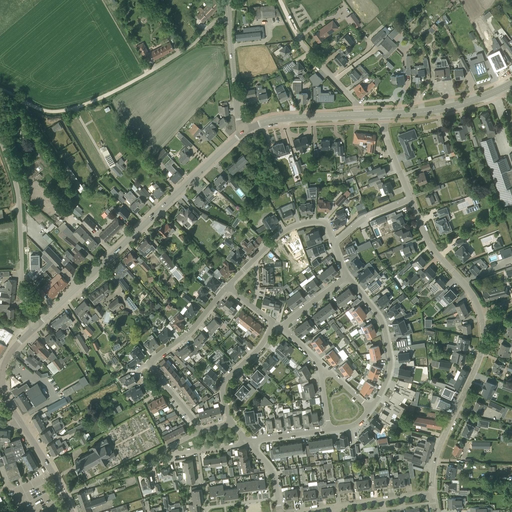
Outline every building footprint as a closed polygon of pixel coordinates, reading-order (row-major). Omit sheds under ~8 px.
[(216,0),(208,0),(210,3),(203,10),(200,7),(198,10),(200,12),(196,16),(203,23),(221,4),(216,0)] [(278,16),(277,10),(274,10),(274,5),(259,7),(259,6),(250,7),(252,19),(278,16)] [(489,11),(483,16),(485,20),(492,15),(489,11)] [(354,25),(355,28),(360,24),(358,22),(359,21),(353,13),(345,18),(349,24),(352,23),(354,25)] [(337,27),(334,23),(332,20),(319,30),(319,31),(313,35),(318,42),(324,38),(337,27)] [(431,27),(429,30),(432,33),(438,28),(437,27),(434,24),(431,27)] [(250,31),(248,32),(249,39),(261,38),(260,32),(264,32),(263,27),(259,27),(260,30),(254,30),(254,27),(249,28),(250,31)] [(249,28),(243,28),(243,32),(236,33),(236,41),(249,39),(248,32),(250,31),(249,28)] [(383,37),(385,35),(387,34),(382,29),(381,30),(379,32),(378,32),(370,39),(375,45),(383,37)] [(348,46),(352,43),(353,42),(347,34),(342,38),(348,46)] [(384,39),(383,38),(376,45),(377,46),(384,53),(382,55),(386,59),(398,46),(387,36),(384,39)] [(495,37),(491,39),(496,48),(500,46),(495,37)] [(511,41),(511,40),(508,42),(504,37),(501,39),(507,47),(506,47),(509,51),(511,54),(511,41)] [(143,43),(138,45),(143,56),(149,54),(143,43)] [(174,50),(171,45),(170,43),(150,53),(153,60),(174,50)] [(284,60),(290,56),(289,53),(291,52),(286,45),(283,48),(282,46),(274,52),(277,55),(281,52),(284,56),(282,57),(284,60)] [(340,67),(344,63),(347,61),(342,56),(348,51),(346,48),(340,53),(333,59),(340,67)] [(475,64),(470,66),(471,71),(472,71),(473,74),(478,73),(478,75),(488,72),(484,61),(485,61),(482,52),(476,54),(479,62),(474,64),(475,64)] [(498,53),(490,56),(496,68),(504,65),(498,53)] [(469,70),(466,64),(462,57),(459,58),(461,62),(458,63),(459,69),(454,69),(455,79),(464,78),(463,71),(465,71),(466,72),(469,70)] [(449,70),(449,67),(446,58),(441,59),(441,64),(437,65),(437,69),(434,70),(435,75),(436,75),(437,80),(441,79),(441,81),(447,80),(447,75),(450,75),(449,70)] [(414,66),(415,77),(415,82),(421,81),(420,79),(421,78),(421,79),(422,79),(423,79),(424,79),(424,78),(424,77),(423,77),(424,77),(424,75),(425,75),(424,69),(424,68),(429,67),(428,59),(423,59),(423,65),(414,66)] [(286,73),(288,71),(290,73),(291,72),(295,76),(297,74),(300,78),(306,72),(303,69),(304,68),(299,62),(296,64),(294,63),(290,67),(289,65),(283,70),(286,73)] [(360,65),(355,69),(349,74),(355,80),(365,71),(360,65)] [(391,77),(392,82),(392,83),(393,84),(394,84),(395,84),(404,83),(403,75),(404,75),(404,72),(401,72),(401,75),(396,75),(393,73),(391,76),(391,77)] [(315,73),(308,77),(312,82),(312,83),(312,85),(316,85),(316,82),(320,78),(319,77),(315,73)] [(359,88),(355,91),(361,97),(374,85),(375,86),(381,81),(377,77),(367,87),(366,86),(364,88),(361,86),(359,88)] [(301,81),(293,81),(293,90),(295,90),(295,93),(298,93),(298,102),(307,102),(307,93),(301,93),(301,81)] [(282,85),(275,89),(277,94),(280,101),(288,97),(285,90),(285,91),(283,87),(282,85)] [(313,87),(313,100),(315,100),(315,102),(320,102),(322,102),(324,102),(325,102),(334,102),(334,94),(331,94),(331,91),(329,91),(329,92),(322,92),(321,92),(321,91),(321,87),(315,87),(313,87)] [(255,90),(246,91),(247,97),(256,95),(258,95),(260,101),(268,100),(266,93),(265,88),(257,90),(255,90)] [(228,114),(227,102),(221,103),(222,105),(218,106),(219,113),(222,113),(223,115),(228,114)] [(491,137),(489,132),(494,130),(488,112),(480,114),(485,129),(482,129),(484,134),(486,133),(488,139),(491,137)] [(217,116),(212,121),(216,125),(218,123),(222,127),(228,122),(223,117),(220,120),(217,116)] [(210,139),(211,139),(213,137),(212,136),(216,132),(212,128),(216,125),(212,121),(205,127),(208,130),(204,134),(206,136),(205,137),(207,139),(208,138),(209,139),(210,139)] [(58,123),(51,127),(54,132),(62,128),(58,123)] [(189,130),(196,135),(201,129),(194,123),(189,130)] [(468,132),(465,124),(458,125),(459,129),(455,130),(458,142),(464,140),(464,137),(465,137),(464,133),(468,132)] [(398,135),(399,138),(401,144),(402,144),(405,153),(404,153),(407,159),(415,156),(413,149),(412,149),(410,144),(412,142),(411,141),(417,139),(414,129),(398,135)] [(441,136),(440,131),(433,133),(435,141),(439,140),(440,143),(443,142),(442,139),(441,136)] [(359,141),(363,141),(364,134),(354,132),(353,143),(359,143),(359,141)] [(376,135),(364,134),(363,141),(367,142),(367,151),(374,152),(376,135)] [(181,139),(180,140),(189,148),(192,145),(183,136),(181,139)] [(302,138),(293,141),(296,150),(299,149),(300,152),(306,150),(305,147),(309,145),(306,137),(302,138)] [(511,168),(510,169),(506,157),(499,160),(491,137),(488,139),(480,141),(502,206),(511,202),(511,168)] [(334,147),(335,149),(335,150),(338,150),(338,155),(340,154),(343,154),(343,150),(342,145),(340,146),(339,141),(334,141),(334,143),(329,143),(329,140),(321,141),(321,144),(319,144),(319,149),(321,149),(330,148),(330,147),(334,147)] [(273,148),(270,149),(274,158),(276,157),(275,155),(276,154),(281,153),(281,155),(290,153),(289,150),(288,146),(284,147),(283,142),(279,144),(279,143),(276,144),(272,146),(273,148)] [(448,146),(448,143),(443,145),(446,153),(448,153),(449,157),(455,155),(452,145),(448,146)] [(181,155),(178,158),(183,163),(190,157),(186,153),(189,151),(185,146),(179,152),(181,155)] [(163,148),(152,160),(158,165),(169,153),(163,148)] [(110,154),(104,157),(109,166),(114,163),(110,154)] [(249,160),(243,154),(227,168),(233,174),(238,170),(240,172),(247,166),(245,164),(249,160)] [(345,159),(345,163),(347,162),(348,165),(357,162),(357,159),(356,155),(346,158),(345,158),(345,159)] [(121,157),(115,163),(122,171),(125,168),(122,164),(125,162),(121,157)] [(170,177),(172,179),(175,183),(182,176),(171,165),(174,162),(171,158),(164,165),(173,174),(170,177)] [(300,160),(295,161),(296,165),(298,172),(303,171),(308,169),(306,163),(301,165),(300,160)] [(72,177),(74,176),(71,171),(72,171),(66,162),(62,165),(80,193),(87,188),(84,183),(81,185),(79,182),(77,184),(72,177)] [(115,164),(111,167),(118,175),(122,172),(115,164)] [(379,177),(381,176),(383,175),(385,175),(385,174),(386,174),(384,168),(380,169),(380,168),(380,167),(373,169),(369,171),(366,172),(367,176),(377,172),(379,177)] [(419,184),(427,182),(424,172),(419,174),(419,176),(416,177),(419,184)] [(217,178),(216,177),(214,179),(214,180),(214,181),(216,183),(214,185),(220,191),(224,187),(222,185),(226,181),(221,174),(217,178)] [(238,186),(232,180),(229,183),(234,189),(238,186)] [(389,181),(383,184),(382,182),(377,184),(379,189),(383,187),(385,192),(388,191),(389,191),(390,191),(389,191),(393,189),(392,189),(389,181)] [(153,185),(155,188),(156,189),(152,192),(157,198),(164,192),(156,183),(153,185)] [(137,189),(133,185),(131,187),(139,196),(142,193),(138,189),(137,189)] [(208,186),(203,191),(207,195),(205,197),(209,202),(215,197),(212,193),(214,191),(212,190),(208,186)] [(143,187),(140,190),(146,198),(150,194),(143,187)] [(114,188),(110,191),(116,198),(117,197),(122,203),(125,200),(122,196),(118,192),(114,188)] [(127,193),(135,201),(141,207),(145,203),(140,197),(138,199),(130,190),(127,193)] [(136,212),(141,207),(135,201),(127,193),(124,196),(132,204),(130,206),(136,212)] [(434,204),(439,202),(435,193),(426,196),(429,204),(433,202),(434,204)] [(346,198),(342,194),(335,202),(339,206),(346,198)] [(199,195),(194,200),(197,204),(199,206),(201,204),(204,207),(207,210),(210,207),(207,204),(209,202),(205,197),(203,200),(199,195)] [(360,204),(356,206),(357,209),(357,210),(359,215),(367,212),(365,207),(365,206),(364,204),(363,203),(362,198),(360,198),(360,203),(360,204)] [(329,211),(330,202),(318,201),(318,210),(323,210),(323,211),(324,211),(325,211),(326,211),(329,211)] [(285,220),(292,216),(294,216),(291,211),(292,211),(296,210),(294,205),(293,202),(290,203),(291,208),(283,211),(281,207),(277,209),(281,216),(283,215),(285,220)] [(301,204),(301,205),(299,206),(300,210),(301,210),(302,215),(306,214),(306,215),(309,215),(308,214),(313,213),(312,208),(313,207),(312,203),(310,204),(309,202),(301,204)] [(70,210),(79,218),(83,213),(81,211),(83,210),(77,205),(73,209),(72,208),(70,210)] [(109,208),(117,217),(120,214),(125,219),(130,214),(124,207),(119,212),(112,205),(109,208)] [(438,228),(440,233),(445,231),(445,233),(452,230),(450,226),(448,226),(447,222),(448,221),(446,214),(448,213),(446,207),(437,211),(439,217),(440,219),(435,221),(437,225),(436,226),(437,229),(438,228)] [(181,213),(176,217),(178,218),(177,219),(182,224),(183,223),(188,219),(192,223),(197,218),(199,216),(193,210),(191,212),(188,208),(186,211),(184,209),(183,210),(183,209),(182,210),(181,211),(180,212),(181,213)] [(338,218),(333,221),(337,227),(346,223),(344,218),(348,216),(344,208),(335,213),(338,218)] [(269,231),(274,228),(276,226),(275,224),(279,221),(274,214),(270,217),(269,216),(262,220),(269,231)] [(394,229),(405,224),(402,216),(396,218),(395,215),(391,217),(393,223),(392,223),(392,224),(392,225),(393,228),(394,228),(394,229)] [(96,224),(87,216),(82,222),(90,230),(96,224)] [(374,225),(377,223),(377,224),(387,220),(385,216),(375,219),(373,220),(374,225)] [(231,225),(234,227),(239,219),(236,217),(231,225)] [(124,225),(117,218),(99,235),(106,242),(114,234),(124,225)] [(54,225),(53,223),(46,229),(45,228),(44,229),(47,233),(54,225)] [(164,225),(159,229),(162,232),(161,233),(162,233),(164,235),(165,236),(168,233),(170,235),(172,232),(173,233),(175,231),(171,227),(168,223),(165,226),(164,225)] [(76,243),(79,239),(82,243),(87,238),(91,242),(87,245),(92,250),(98,245),(80,226),(73,232),(67,226),(62,231),(76,243)] [(311,239),(306,241),(309,247),(316,244),(315,241),(321,238),(318,230),(313,232),(313,231),(310,232),(310,233),(309,233),(311,239)] [(405,241),(412,238),(409,230),(403,233),(402,230),(394,233),(397,239),(399,238),(402,245),(406,243),(405,241)] [(76,243),(62,231),(59,235),(64,239),(73,247),(77,243),(76,243)] [(48,243),(52,240),(45,232),(41,236),(48,243)] [(151,244),(146,238),(138,244),(144,251),(149,247),(153,251),(156,249),(151,244)] [(223,242),(229,246),(232,248),(235,244),(232,242),(227,238),(223,242)] [(464,238),(455,241),(457,245),(459,248),(454,252),(463,261),(471,255),(462,245),(461,244),(466,242),(464,238)] [(498,243),(494,245),(495,249),(503,246),(500,238),(496,239),(498,243)] [(244,240),(241,244),(244,247),(242,248),(246,251),(247,250),(251,253),(254,250),(252,249),(253,248),(255,246),(256,248),(259,244),(256,241),(255,240),(254,241),(252,239),(248,243),(244,240)] [(379,239),(372,242),(375,248),(382,245),(379,239)] [(348,245),(345,247),(347,252),(348,253),(349,252),(351,256),(357,253),(372,246),(370,240),(358,245),(354,247),(352,242),(348,244),(348,245)] [(292,242),(287,246),(294,255),(304,249),(302,244),(298,246),(294,242),(293,243),(292,242)] [(326,251),(323,244),(306,250),(309,256),(314,254),(315,256),(320,254),(320,253),(326,251)] [(409,245),(400,249),(401,251),(403,250),(405,254),(402,255),(405,260),(409,258),(407,255),(412,253),(412,252),(415,251),(413,245),(409,246),(409,245)] [(42,252),(56,266),(62,260),(48,246),(42,252)] [(504,248),(499,250),(502,259),(511,255),(511,252),(510,248),(510,247),(504,250),(504,248)] [(66,254),(69,258),(73,261),(75,259),(78,263),(82,259),(83,260),(85,257),(79,251),(76,248),(72,251),(75,254),(73,256),(69,251),(66,254)] [(231,260),(233,262),(237,265),(242,259),(240,257),(244,253),(239,248),(235,253),(232,255),(231,254),(229,254),(226,258),(230,261),(231,260)] [(283,257),(280,259),(282,261),(282,271),(286,271),(286,261),(292,257),(285,248),(281,250),(282,252),(280,253),(283,257)] [(212,259),(218,253),(215,251),(209,257),(212,259)] [(136,259),(130,252),(123,259),(129,266),(133,262),(135,265),(139,262),(136,259)] [(175,265),(165,252),(158,257),(169,270),(171,272),(177,267),(175,265)] [(351,256),(349,257),(351,261),(350,262),(351,263),(351,264),(352,266),(353,265),(355,269),(360,265),(362,264),(362,263),(358,259),(360,258),(357,253),(351,256)] [(47,263),(42,268),(44,271),(53,263),(45,256),(42,259),(47,263)] [(420,256),(412,264),(415,267),(414,267),(416,270),(419,267),(426,262),(420,256)] [(76,269),(72,266),(70,264),(72,262),(69,259),(68,258),(66,260),(62,263),(65,265),(63,268),(66,272),(69,275),(76,269)] [(317,259),(311,263),(315,267),(320,263),(317,259)] [(235,269),(228,263),(225,260),(222,263),(225,266),(220,271),(226,278),(235,269)] [(119,273),(123,270),(123,271),(125,272),(126,271),(129,274),(132,278),(135,276),(128,269),(128,270),(120,261),(114,267),(117,271),(119,273)] [(140,264),(147,271),(150,268),(144,261),(140,264)] [(475,274),(480,270),(477,267),(480,264),(478,261),(470,269),(475,274)] [(374,268),(370,262),(364,267),(366,269),(358,275),(363,281),(373,274),(370,271),(374,268)] [(402,274),(412,265),(409,262),(399,272),(402,274)] [(334,275),(338,272),(334,267),(336,266),(334,263),(328,268),(334,275)] [(431,279),(430,278),(432,276),(435,272),(430,266),(426,270),(424,272),(421,275),(423,277),(422,278),(426,282),(431,279)] [(263,267),(263,276),(272,275),(272,267),(263,267)] [(489,273),(497,271),(495,267),(488,270),(482,272),(483,276),(489,273)] [(329,278),(334,275),(328,268),(324,271),(329,278)] [(323,278),(325,281),(329,278),(324,271),(320,274),(323,278)] [(68,283),(59,273),(53,278),(49,282),(53,285),(47,291),(53,297),(68,283)] [(416,273),(408,281),(412,285),(420,278),(416,273)] [(371,292),(373,294),(379,289),(377,287),(387,279),(384,274),(381,276),(379,274),(374,278),(376,280),(367,287),(369,288),(368,289),(370,292),(371,292)] [(41,285),(49,279),(46,275),(38,281),(41,285)] [(272,276),(272,275),(263,276),(263,284),(274,283),(273,276),(272,276)] [(210,280),(206,285),(207,286),(211,289),(210,289),(211,290),(212,289),(214,291),(217,287),(218,286),(221,283),(218,279),(213,276),(210,280)] [(122,277),(118,281),(125,290),(129,287),(122,277)] [(440,293),(438,291),(440,289),(441,288),(442,287),(444,287),(444,286),(445,284),(446,284),(445,283),(440,278),(439,277),(437,279),(436,280),(435,278),(431,281),(429,283),(430,285),(432,287),(430,289),(434,294),(433,295),(435,297),(440,293)] [(0,291),(15,293),(16,280),(8,279),(8,281),(6,281),(3,284),(5,287),(4,287),(2,287),(2,288),(1,288),(0,287),(0,291)] [(319,286),(313,279),(309,282),(315,290),(319,286)] [(309,282),(309,281),(304,285),(308,289),(311,293),(315,290),(309,282)] [(112,290),(106,283),(89,297),(94,304),(97,302),(98,302),(101,300),(100,299),(112,290)] [(487,292),(483,293),(485,301),(509,295),(508,290),(507,287),(506,287),(505,285),(486,290),(487,292)] [(208,292),(202,287),(198,292),(200,295),(197,299),(203,304),(208,298),(205,295),(208,292)] [(383,295),(377,299),(382,305),(390,299),(388,296),(391,293),(386,287),(381,292),(383,295)] [(349,288),(344,291),(350,298),(354,295),(349,288)] [(39,291),(37,292),(41,297),(43,296),(46,294),(43,290),(42,289),(39,291)] [(449,302),(457,295),(452,290),(451,291),(449,289),(446,292),(444,290),(438,295),(441,298),(443,295),(449,302)] [(295,294),(300,301),(305,298),(299,290),(295,294)] [(14,301),(15,293),(0,291),(0,295),(1,295),(0,299),(6,300),(14,301)] [(344,291),(340,294),(346,302),(350,298),(344,291)] [(403,293),(397,298),(400,302),(406,297),(403,293)] [(182,298),(189,303),(192,300),(185,294),(182,298)] [(295,294),(290,297),(296,304),(300,301),(295,294)] [(336,298),(338,300),(342,305),(346,302),(340,294),(336,298)] [(262,305),(267,307),(269,299),(270,297),(264,295),(263,298),(263,301),(262,305)] [(290,297),(286,300),(292,307),(296,304),(290,297)] [(118,298),(109,305),(113,311),(122,303),(118,298)] [(232,302),(230,300),(230,301),(227,299),(224,303),(222,306),(226,309),(232,302)] [(277,301),(275,301),(273,308),(279,309),(279,307),(282,308),(284,300),(278,299),(277,301)] [(79,305),(80,305),(85,310),(90,306),(84,300),(85,300),(80,305),(79,305)] [(232,318),(233,316),(235,314),(238,311),(235,308),(236,307),(233,305),(234,303),(232,302),(226,309),(225,311),(230,314),(228,316),(231,318),(232,318)] [(331,313),(332,314),(336,310),(334,308),(330,302),(326,305),(331,313)] [(390,309),(387,312),(390,316),(394,314),(395,315),(397,317),(402,315),(399,311),(396,308),(400,305),(397,302),(389,308),(390,309)] [(457,309),(458,312),(466,308),(463,302),(452,308),(453,310),(457,309)] [(0,310),(7,311),(7,316),(14,316),(13,316),(14,308),(10,308),(10,304),(0,303),(0,310)] [(192,303),(184,313),(187,315),(191,318),(194,314),(195,315),(197,312),(199,309),(195,306),(192,303)] [(94,308),(100,316),(105,313),(98,304),(94,308)] [(74,309),(78,313),(81,316),(80,318),(85,323),(88,321),(83,315),(85,313),(86,312),(85,311),(85,310),(80,305),(75,309),(74,309)] [(326,305),(321,309),(327,316),(331,313),(326,305)] [(355,309),(350,313),(353,317),(362,311),(359,306),(355,309)] [(444,315),(450,309),(448,307),(442,312),(444,315)] [(469,314),(466,308),(458,312),(459,315),(456,316),(456,318),(455,319),(446,320),(447,323),(455,322),(461,322),(461,318),(469,314)] [(321,309),(317,312),(323,319),(327,316),(321,309)] [(235,319),(233,322),(237,325),(246,314),(243,312),(244,311),(242,310),(241,311),(238,315),(235,319)] [(362,311),(353,317),(357,322),(359,321),(361,319),(366,315),(362,311)] [(60,316),(66,324),(68,326),(71,323),(73,322),(68,315),(67,314),(67,315),(65,312),(60,316)] [(315,318),(319,322),(323,319),(317,312),(313,315),(315,318)] [(91,317),(95,322),(99,318),(95,313),(91,317)] [(169,323),(172,327),(173,325),(177,329),(179,331),(180,331),(185,326),(181,322),(184,318),(181,315),(179,313),(174,318),(169,323)] [(246,314),(237,325),(241,328),(243,326),(250,318),(251,317),(249,316),(246,314)] [(66,324),(60,316),(51,322),(52,322),(56,328),(56,329),(60,326),(63,330),(68,326),(66,324)] [(250,318),(243,326),(248,329),(254,321),(251,318),(252,318),(251,317),(250,318)] [(216,328),(218,325),(220,327),(224,323),(219,318),(217,321),(214,318),(210,322),(216,328)] [(403,318),(392,322),(394,328),(405,324),(403,318)] [(312,325),(308,320),(307,319),(303,323),(308,330),(313,327),(312,325)] [(254,321),(248,329),(252,332),(258,325),(259,323),(258,322),(257,323),(254,321)] [(212,332),(216,328),(210,322),(206,326),(209,329),(207,331),(211,336),(213,338),(215,336),(213,334),(214,333),(212,332)] [(169,323),(166,325),(167,327),(163,330),(164,332),(159,335),(164,343),(171,337),(170,336),(173,334),(170,330),(173,328),(172,327),(169,323)] [(252,332),(250,335),(254,338),(256,336),(263,328),(260,325),(259,323),(258,325),(252,332)] [(303,323),(299,326),(304,333),(308,330),(303,323)] [(366,325),(360,328),(363,333),(373,328),(371,323),(366,325)] [(405,324),(394,328),(396,334),(407,330),(405,324)] [(463,332),(471,331),(470,326),(469,324),(470,324),(462,325),(458,326),(458,329),(463,328),(463,332)] [(94,332),(88,326),(84,329),(90,336),(94,332)] [(299,326),(294,329),(300,337),(304,333),(299,326)] [(373,328),(363,333),(365,339),(369,337),(376,334),(373,328)] [(61,329),(56,333),(59,338),(62,336),(65,334),(64,333),(61,329)] [(45,337),(48,341),(51,346),(54,343),(58,349),(62,345),(52,332),(45,337)] [(202,332),(198,336),(204,342),(208,338),(202,332)] [(74,336),(84,353),(89,350),(79,333),(74,336)] [(150,340),(144,344),(150,353),(156,349),(155,348),(159,345),(154,338),(152,334),(147,337),(150,340)] [(320,335),(311,343),(314,347),(324,340),(320,335)] [(192,344),(197,351),(202,345),(203,347),(206,344),(204,342),(198,336),(194,340),(195,342),(192,344)] [(235,339),(240,344),(244,341),(238,336),(235,339)] [(458,337),(457,343),(458,343),(457,346),(462,347),(467,348),(469,339),(464,338),(463,338),(459,337),(458,337)] [(400,340),(396,341),(397,347),(398,347),(399,346),(399,348),(399,350),(409,349),(425,347),(424,342),(407,345),(406,338),(400,338),(400,340)] [(32,346),(31,346),(37,352),(36,354),(41,359),(43,361),(47,357),(51,362),(47,365),(53,374),(63,367),(63,366),(58,360),(56,358),(57,357),(52,351),(50,354),(49,352),(43,346),(44,346),(38,340),(37,340),(31,345),(32,346)] [(324,340),(314,347),(318,352),(324,347),(327,345),(324,340)] [(291,353),(294,349),(286,342),(283,345),(281,343),(275,349),(281,354),(278,357),(286,364),(290,360),(284,354),(288,350),(291,353)] [(509,346),(501,343),(500,348),(499,353),(498,353),(499,353),(499,354),(500,354),(501,354),(505,356),(509,357),(511,353),(507,352),(509,346)] [(188,355),(193,351),(193,352),(194,352),(196,356),(200,353),(199,351),(198,352),(197,351),(192,344),(189,346),(188,344),(183,348),(188,355)] [(330,351),(325,355),(328,360),(337,353),(333,348),(335,347),(333,344),(330,346),(330,347),(328,348),(330,351)] [(244,351),(241,347),(239,345),(238,346),(236,345),(233,348),(234,350),(230,354),(235,360),(244,351)] [(145,356),(142,352),(138,346),(133,350),(134,351),(131,354),(135,359),(128,364),(127,364),(126,368),(135,369),(135,365),(137,363),(138,363),(142,360),(141,358),(145,356)] [(43,363),(40,360),(41,359),(36,354),(30,348),(29,348),(29,350),(28,353),(28,355),(29,356),(25,360),(27,362),(27,363),(28,363),(33,367),(35,370),(36,368),(37,369),(41,365),(43,363)] [(177,355),(180,359),(183,362),(184,362),(186,361),(185,360),(190,357),(188,355),(183,348),(179,351),(180,353),(177,355)] [(337,353),(328,360),(332,364),(337,360),(339,363),(343,359),(341,357),(338,352),(337,353)] [(409,352),(398,353),(399,361),(406,361),(406,365),(414,366),(414,359),(410,360),(409,353),(409,352)] [(466,354),(456,352),(455,355),(458,355),(456,361),(464,363),(466,354)] [(58,360),(63,366),(66,363),(65,362),(71,357),(69,354),(63,359),(61,357),(58,360)] [(229,360),(223,354),(219,358),(221,360),(216,364),(216,365),(220,369),(220,368),(223,371),(229,365),(226,362),(229,360)] [(277,361),(270,355),(268,358),(268,357),(265,361),(262,364),(264,366),(262,369),(267,374),(270,371),(269,370),(273,365),(274,366),(278,362),(277,361)] [(343,359),(339,363),(341,366),(348,360),(346,357),(343,359)] [(162,368),(164,371),(172,364),(168,360),(167,361),(166,361),(164,359),(159,363),(161,366),(159,367),(161,370),(162,368)] [(341,366),(338,367),(342,372),(351,365),(352,364),(348,360),(341,366)] [(451,363),(440,361),(438,368),(449,370),(451,363)] [(495,362),(493,366),(492,368),(492,369),(496,371),(494,374),(500,376),(502,372),(499,371),(500,368),(504,369),(505,366),(501,365),(501,364),(495,362)] [(174,369),(176,367),(173,363),(172,364),(164,371),(166,373),(164,374),(166,376),(174,369)] [(371,364),(369,369),(379,373),(379,372),(379,371),(380,369),(380,368),(381,368),(380,368),(381,367),(375,365),(371,364)] [(301,368),(298,365),(296,367),(292,371),(294,372),(297,377),(298,376),(309,370),(306,365),(301,368)] [(351,365),(342,372),(345,376),(350,373),(354,370),(351,365)] [(399,368),(398,375),(404,377),(404,380),(404,381),(411,383),(413,376),(409,375),(410,370),(399,368)] [(457,389),(460,390),(469,371),(465,369),(462,368),(459,374),(457,377),(455,376),(454,379),(451,377),(450,377),(448,378),(446,383),(452,386),(455,387),(456,388),(457,389)] [(177,373),(174,369),(166,376),(167,378),(169,377),(171,379),(177,373)] [(207,377),(203,380),(205,383),(209,386),(213,382),(215,380),(214,379),(218,376),(214,372),(211,369),(205,375),(207,377)] [(264,375),(261,372),(257,369),(253,373),(254,373),(252,375),(252,374),(251,376),(253,378),(250,382),(257,387),(261,383),(259,381),(264,375)] [(367,374),(372,376),(377,378),(377,377),(377,376),(379,373),(378,373),(379,373),(369,369),(367,374)] [(309,370),(298,376),(300,379),(298,380),(300,383),(308,381),(307,381),(306,378),(311,375),(309,370)] [(176,385),(185,380),(182,376),(181,378),(177,373),(171,379),(172,381),(171,382),(173,384),(174,383),(176,385)] [(10,383),(12,386),(19,383),(15,374),(9,377),(12,383),(10,383)] [(128,387),(137,382),(134,376),(126,379),(124,376),(119,379),(121,383),(126,383),(128,387)] [(399,379),(397,383),(399,383),(398,385),(401,386),(400,388),(399,389),(414,396),(416,391),(410,389),(407,387),(408,384),(409,382),(399,379)] [(183,391),(189,386),(186,382),(185,380),(176,385),(180,390),(181,389),(183,391)] [(365,380),(362,384),(371,390),(373,387),(373,386),(374,386),(374,385),(369,382),(365,380)] [(482,388),(480,392),(490,396),(491,392),(493,392),(495,387),(493,387),(494,384),(485,380),(484,384),(483,384),(481,387),(482,388)] [(72,386),(63,391),(66,397),(75,391),(83,387),(80,381),(72,386)] [(302,391),(314,389),(313,383),(307,384),(306,382),(308,381),(300,383),(302,391)] [(441,382),(440,386),(444,388),(443,389),(441,394),(448,397),(448,398),(450,398),(451,396),(452,396),(452,395),(454,392),(455,391),(454,391),(454,390),(454,389),(455,387),(446,383),(441,382)] [(16,396),(15,397),(23,410),(24,410),(29,407),(30,409),(34,407),(36,406),(47,399),(38,383),(30,388),(29,385),(24,388),(23,386),(18,389),(18,388),(13,391),(16,396)] [(256,390),(252,386),(248,383),(245,386),(243,384),(235,393),(238,395),(237,396),(241,401),(245,396),(244,395),(247,392),(251,395),(256,390)] [(511,391),(511,385),(503,383),(501,388),(511,391)] [(361,384),(358,389),(368,395),(368,394),(368,395),(368,394),(369,393),(371,390),(362,384),(361,384)] [(130,389),(125,391),(128,397),(132,395),(135,401),(136,400),(141,398),(140,396),(143,394),(141,390),(140,387),(138,388),(136,389),(135,386),(130,389)] [(184,397),(193,391),(189,386),(183,391),(184,393),(183,395),(184,397)] [(314,389),(302,391),(301,392),(303,400),(306,399),(308,399),(310,398),(310,395),(315,394),(314,389)] [(394,392),(392,395),(401,401),(404,398),(404,397),(408,398),(412,400),(414,396),(399,389),(398,392),(396,391),(395,391),(395,392),(394,392)] [(189,400),(196,395),(193,391),(184,397),(186,399),(187,398),(189,400)] [(423,397),(414,396),(413,402),(428,405),(430,392),(424,391),(423,397)] [(189,400),(190,402),(189,403),(191,406),(199,400),(199,399),(201,398),(198,394),(196,395),(189,400)] [(389,401),(392,402),(390,405),(404,413),(406,409),(405,409),(398,404),(400,402),(400,401),(401,401),(392,395),(390,399),(390,401),(389,401)] [(431,402),(430,408),(444,410),(445,408),(447,408),(448,408),(450,403),(448,402),(449,401),(443,398),(443,400),(440,399),(441,397),(437,395),(434,402),(431,402)] [(68,403),(71,402),(68,396),(65,398),(47,408),(50,413),(68,403)] [(161,397),(158,399),(163,408),(165,411),(169,409),(168,406),(163,397),(162,398),(161,397)] [(263,399),(263,400),(262,400),(262,401),(262,402),(262,403),(261,404),(262,405),(261,405),(261,406),(271,404),(273,404),(269,401),(269,402),(263,397),(264,398),(263,398),(263,399)] [(155,401),(153,402),(158,411),(163,408),(158,399),(155,401)] [(487,406),(481,403),(477,401),(473,408),(483,413),(484,410),(486,409),(487,406)] [(487,406),(499,412),(502,406),(490,401),(487,406)] [(153,413),(158,411),(153,402),(152,403),(152,402),(148,404),(153,413)] [(214,408),(217,418),(220,417),(220,416),(222,416),(219,406),(218,403),(213,404),(214,408)] [(384,407),(382,411),(391,416),(392,415),(393,413),(401,417),(404,413),(390,405),(389,408),(386,406),(386,407),(385,408),(384,407)] [(207,421),(203,410),(203,408),(200,409),(201,411),(198,412),(199,413),(199,416),(201,422),(203,421),(203,422),(207,421)] [(209,409),(212,419),(213,418),(213,419),(217,418),(214,408),(209,409)] [(307,414),(302,415),(303,424),(303,425),(309,424),(309,423),(312,422),(311,413),(311,408),(305,409),(306,413),(307,413),(307,414)] [(209,409),(206,410),(206,409),(203,410),(207,421),(210,420),(210,419),(212,419),(209,409)] [(249,410),(245,411),(245,412),(243,412),(244,415),(245,415),(246,423),(247,423),(252,428),(251,428),(255,432),(261,427),(258,423),(258,422),(258,416),(262,416),(262,412),(257,413),(254,413),(253,410),(249,410)] [(293,416),(294,425),(294,426),(300,425),(300,424),(303,424),(302,415),(301,410),(296,411),(297,414),(298,414),(298,415),(293,416)] [(283,412),(284,417),(285,426),(285,427),(291,426),(291,425),(294,425),(293,416),(292,411),(283,412)] [(380,416),(383,418),(381,421),(395,429),(398,425),(390,420),(392,417),(391,416),(382,411),(380,414),(381,415),(380,416)] [(284,417),(283,412),(278,413),(278,417),(280,417),(280,418),(275,418),(275,419),(276,427),(276,429),(281,428),(282,428),(282,427),(285,426),(284,417)] [(413,424),(441,429),(442,420),(435,418),(436,414),(427,412),(426,417),(415,415),(413,424)] [(35,424),(48,417),(45,413),(40,416),(39,414),(32,418),(35,424)] [(273,428),(276,427),(275,419),(275,418),(274,414),(269,415),(269,418),(271,418),(271,419),(265,420),(266,425),(267,430),(272,429),(273,429),(273,428)] [(35,424),(39,431),(46,426),(44,423),(49,420),(48,417),(35,424)] [(371,421),(369,423),(372,425),(372,426),(375,428),(373,430),(376,433),(382,426),(384,428),(387,424),(381,421),(379,422),(374,418),(373,417),(370,420),(371,421)] [(56,432),(63,428),(65,426),(62,422),(53,426),(56,432)] [(177,426),(178,428),(181,435),(189,431),(185,422),(177,426)] [(461,433),(462,434),(462,435),(464,436),(465,435),(469,437),(473,429),(478,431),(479,427),(474,425),(474,426),(466,422),(461,433)] [(70,435),(83,427),(81,424),(68,431),(70,435)] [(52,427),(40,433),(45,443),(53,438),(57,436),(56,435),(57,435),(56,433),(55,433),(52,427)] [(177,437),(173,430),(172,428),(167,430),(172,440),(177,437)] [(178,428),(173,430),(177,437),(181,435),(178,428)] [(368,441),(373,437),(370,433),(371,432),(369,429),(368,430),(367,429),(364,432),(361,433),(362,434),(358,436),(362,441),(360,443),(355,444),(356,452),(361,452),(360,448),(364,445),(363,444),(364,444),(365,445),(368,442),(368,441)] [(10,430),(2,430),(2,444),(5,444),(5,442),(9,443),(10,440),(10,430)] [(167,430),(162,433),(167,442),(172,440),(167,430)] [(82,433),(86,441),(88,440),(88,439),(91,438),(89,435),(87,437),(84,432),(82,433)] [(86,442),(86,441),(82,433),(78,436),(82,444),(86,442)] [(338,441),(336,441),(336,446),(338,445),(346,444),(346,446),(349,446),(347,435),(340,436),(340,440),(338,441)] [(19,438),(10,442),(14,452),(17,462),(24,460),(29,470),(30,472),(39,468),(37,465),(38,465),(30,451),(25,453),(23,446),(20,438),(19,438)] [(116,456),(114,452),(114,451),(112,452),(111,452),(111,451),(111,449),(112,449),(111,449),(111,447),(109,446),(110,446),(109,445),(109,446),(108,445),(107,444),(109,443),(106,438),(99,442),(97,443),(96,442),(93,444),(94,444),(92,446),(92,447),(89,449),(91,452),(81,457),(81,455),(78,457),(79,459),(78,458),(78,459),(75,461),(76,464),(78,468),(80,467),(81,468),(82,469),(83,468),(84,470),(84,469),(84,468),(85,470),(88,469),(87,467),(100,461),(102,464),(104,463),(105,464),(107,462),(107,461),(109,460),(116,456)] [(50,451),(62,444),(61,442),(59,439),(55,442),(54,441),(47,445),(50,451)] [(426,439),(425,443),(420,442),(419,443),(417,443),(416,447),(431,451),(434,442),(429,440),(426,439)] [(309,445),(306,445),(308,456),(313,455),(312,452),(316,451),(316,449),(315,440),(309,441),(309,445)] [(301,442),(296,443),(297,453),(297,455),(306,453),(305,446),(302,446),(302,443),(301,442)] [(62,444),(50,451),(53,456),(57,453),(65,448),(63,444),(62,444)] [(462,447),(456,444),(452,453),(458,456),(462,447)] [(273,449),(270,450),(272,458),(280,457),(279,445),(273,446),(273,449)] [(5,455),(2,457),(0,457),(0,466),(5,465),(10,480),(22,476),(17,463),(17,462),(14,452),(12,447),(5,449),(6,454),(5,454),(5,455)] [(416,447),(414,453),(421,455),(420,459),(428,461),(431,451),(416,447)] [(401,454),(402,458),(403,458),(403,459),(408,461),(412,462),(411,463),(413,463),(418,465),(420,458),(413,456),(414,454),(404,452),(401,454)] [(183,472),(194,471),(193,468),(195,467),(194,463),(193,463),(192,460),(186,461),(183,461),(182,461),(183,472)] [(241,465),(241,468),(239,468),(240,474),(243,473),(243,474),(247,473),(254,472),(253,467),(250,467),(250,464),(241,465)] [(447,466),(445,477),(450,478),(451,478),(454,479),(456,470),(455,470),(455,468),(452,467),(447,466)] [(163,478),(172,475),(170,467),(160,470),(163,478)] [(399,486),(398,474),(397,472),(393,472),(394,478),(392,478),(392,477),(389,477),(390,488),(399,486)] [(386,473),(380,474),(380,477),(381,486),(387,485),(387,488),(390,488),(389,477),(388,473),(386,473)] [(408,473),(406,473),(404,473),(398,474),(399,486),(410,485),(408,473)] [(143,489),(155,487),(156,492),(160,491),(158,484),(154,485),(152,474),(144,476),(145,480),(141,481),(143,489)] [(380,477),(374,478),(373,474),(370,474),(371,479),(373,490),(376,490),(375,487),(381,486),(380,477)] [(363,489),(362,480),(362,476),(359,476),(359,480),(353,481),(354,487),(357,487),(357,489),(363,489)] [(352,490),(351,488),(354,487),(353,481),(353,477),(344,478),(346,491),(352,490)] [(335,480),(335,483),(337,492),(346,491),(344,478),(337,479),(337,480),(335,480)] [(265,479),(257,480),(259,490),(262,489),(266,489),(265,479)] [(371,479),(368,479),(362,480),(363,489),(369,488),(369,491),(373,490),(371,479)] [(257,480),(250,481),(252,491),(256,490),(259,490),(257,480)] [(250,481),(244,482),(245,492),(248,491),(252,491),(250,481)] [(237,483),(236,483),(237,488),(238,493),(242,492),(245,492),(244,482),(237,483)] [(318,486),(318,488),(319,495),(322,494),(322,497),(328,496),(326,484),(326,482),(323,482),(324,484),(318,486)] [(334,493),(337,492),(335,483),(326,484),(328,496),(334,495),(334,493)] [(457,483),(445,483),(445,490),(454,490),(454,494),(467,494),(470,494),(470,490),(459,490),(459,483),(457,483)] [(223,485),(216,486),(217,496),(220,495),(224,495),(223,490),(224,490),(223,485)] [(318,488),(318,486),(317,485),(309,486),(309,487),(309,490),(310,499),(316,498),(316,495),(319,495),(318,488)] [(196,487),(191,488),(193,497),(202,495),(202,492),(201,489),(201,486),(196,487)] [(216,486),(209,487),(210,497),(214,496),(217,496),(216,486)] [(286,499),(292,498),(291,490),(291,486),(287,486),(288,490),(282,491),(283,497),(285,496),(286,499)] [(309,490),(309,487),(303,487),(302,486),(299,486),(300,488),(301,497),(304,497),(304,500),(310,499),(309,490)] [(81,504),(91,501),(90,498),(87,499),(85,495),(94,492),(92,488),(84,491),(77,493),(81,504)] [(237,488),(230,489),(232,499),(235,498),(239,498),(238,493),(237,488)] [(300,488),(291,490),(292,498),(301,497),(300,488)] [(224,490),(223,490),(224,495),(225,500),(229,499),(232,499),(230,489),(224,490)] [(202,495),(193,497),(193,503),(194,504),(197,503),(199,503),(203,503),(203,502),(203,499),(202,495)] [(104,496),(91,501),(81,504),(83,511),(85,511),(91,510),(89,507),(106,501),(104,496)] [(461,498),(453,498),(448,498),(448,507),(453,507),(455,507),(456,509),(463,509),(463,507),(461,507),(461,503),(461,498)] [(175,509),(171,509),(171,511),(183,511),(182,504),(180,505),(180,503),(176,503),(174,504),(175,509)] [(193,503),(188,504),(190,511),(199,510),(199,507),(199,503),(197,503),(194,504),(193,503)]
